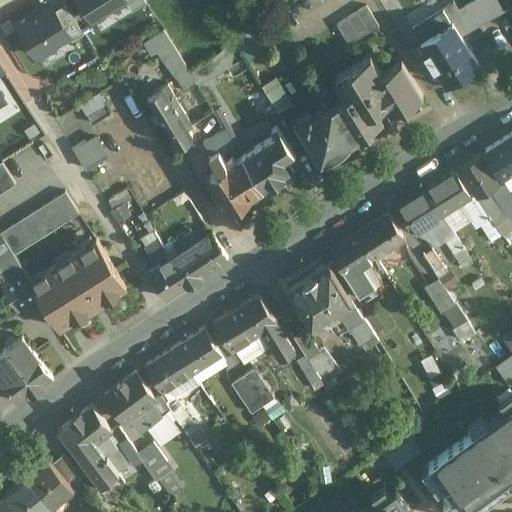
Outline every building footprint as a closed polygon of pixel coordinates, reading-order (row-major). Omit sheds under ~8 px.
[(56,0),(55,0),(19,23),(41,57),(88,27),(72,1),(62,8),(56,0)] [(86,0),(98,17),(124,0),(130,0),(135,7),(144,0),(86,0)] [(455,4),(452,0),(439,0),(446,10),(455,4)] [(497,0),(473,0),(458,8),(470,28),(503,10),(497,0)] [(367,3),(336,22),(350,43),(380,24),(367,3)] [(458,8),(455,4),(446,10),(453,21),(454,21),(462,34),(470,28),(458,8)] [(453,21),(423,40),(447,80),(478,60),(462,34),(454,21),(453,21)] [(195,79),(164,28),(146,40),(152,50),(159,46),(165,55),(187,84),(195,79)] [(388,69),(381,74),(379,70),(380,69),(370,53),(352,65),(355,70),(341,79),(339,75),(334,78),(344,94),(331,102),(354,137),(354,138),(374,125),(372,122),(384,115),(381,110),(388,106),(391,111),(401,104),(403,106),(423,94),(401,59),(388,68),(388,69)] [(0,102),(14,94),(0,71),(0,102)] [(174,92),(168,82),(147,95),(177,145),(193,135),(188,127),(192,124),(173,92),(174,92)] [(280,84),(266,92),(278,111),(291,103),(280,84)] [(105,102),(86,113),(92,122),(111,111),(105,102)] [(331,102),(313,113),(310,109),(295,119),(320,159),(354,138),(354,137),(331,102)] [(274,134),(242,155),(263,188),(266,193),(293,176),(293,170),(286,159),(295,153),(277,126),(271,129),(274,134)] [(225,127),(203,141),(211,154),(219,149),(219,150),(233,141),(225,128),(225,127)] [(109,152),(96,131),(81,141),(79,138),(72,143),(79,154),(86,167),(109,152)] [(511,131),(486,148),(507,182),(511,189),(511,131)] [(242,156),(234,161),(231,156),(226,160),(219,150),(219,149),(211,154),(209,155),(219,171),(210,177),(231,210),(251,197),(250,196),(263,188),(242,155),(241,155),(242,156)] [(500,181),(481,151),(458,166),(475,191),(477,194),(478,196),(491,217),(503,209),(511,223),(511,189),(507,182),(502,185),(500,182),(500,181)] [(2,161),(0,161),(0,192),(16,183),(2,161)] [(470,194),(455,170),(454,168),(453,169),(425,187),(442,214),(443,214),(451,227),(453,229),(471,217),(477,225),(481,222),(491,217),(478,196),(477,194),(475,191),(470,194)] [(127,187),(107,200),(112,208),(132,196),(127,187)] [(425,187),(398,205),(397,204),(396,205),(397,206),(413,230),(412,231),(413,232),(442,214),(425,187)] [(65,190),(0,231),(13,253),(14,253),(79,212),(65,190)] [(511,223),(503,209),(491,217),(502,233),(510,243),(511,241),(511,223)] [(387,212),(359,229),(375,256),(405,237),(388,211),(386,211),(387,212)] [(502,233),(491,217),(481,222),(486,230),(486,231),(492,239),(502,233)] [(190,226),(169,239),(178,252),(203,236),(198,229),(193,232),(190,226)] [(453,229),(451,227),(442,233),(456,253),(465,247),(453,229)] [(359,229),(330,248),(336,258),(347,274),(352,271),(365,263),(375,256),(359,229)] [(172,256),(170,257),(187,284),(187,283),(188,284),(201,275),(228,257),(211,231),(203,236),(178,252),(172,256)] [(160,236),(147,244),(153,256),(158,253),(163,261),(170,257),(172,256),(160,236)] [(96,237),(31,279),(25,270),(24,270),(24,271),(39,294),(59,327),(90,307),(91,309),(102,303),(100,301),(126,285),(96,237)] [(443,265),(432,248),(423,254),(434,271),(443,265)] [(13,253),(0,261),(0,265),(5,273),(0,276),(0,281),(2,285),(24,271),(24,270),(14,253),(13,253)] [(163,261),(149,270),(153,278),(153,277),(166,297),(187,284),(170,257),(163,261)] [(353,271),(352,271),(347,274),(336,258),(330,262),(351,297),(364,289),(353,271)] [(330,262),(326,264),(322,262),(314,267),(314,271),(290,287),(315,327),(325,321),(322,316),(342,304),(352,297),(351,297),(330,262)] [(377,282),(365,263),(353,271),(364,289),(377,282)] [(24,271),(2,285),(17,308),(39,294),(24,271)] [(455,302),(438,277),(425,286),(441,311),(442,310),(455,302)] [(295,349),(259,292),(236,307),(253,334),(254,334),(254,335),(258,340),(260,344),(268,339),(281,358),(295,349)] [(363,316),(354,300),(352,298),(352,297),(342,304),(353,322),(363,316)] [(467,319),(455,301),(455,302),(442,310),(454,327),(466,319),(467,319)] [(236,307),(213,321),(231,348),(235,346),(239,343),(241,347),(251,341),(248,337),(253,334),(236,307)] [(383,327),(373,310),(363,316),(374,333),(383,327)] [(363,316),(353,322),(363,339),(374,333),(363,316)] [(461,341),(475,332),(466,319),(454,327),(453,328),(461,341)] [(204,327),(175,345),(192,371),(221,353),(204,327)] [(305,329),(294,337),(305,353),(316,346),(305,329)] [(251,341),(241,347),(239,343),(235,346),(243,359),(262,347),(260,344),(258,340),(254,335),(254,334),(253,334),(248,337),(251,341)] [(32,350),(22,335),(16,340),(13,335),(6,341),(9,345),(6,347),(37,388),(53,376),(33,349),(32,350)] [(305,353),(304,354),(319,377),(338,365),(323,342),(305,353)] [(175,345),(146,363),(163,389),(192,371),(175,345)] [(37,388),(6,347),(0,351),(0,375),(20,401),(37,388)] [(422,358),(431,375),(440,370),(432,353),(422,358)] [(319,377),(304,354),(296,359),(311,382),(319,377)] [(511,354),(496,366),(510,385),(511,383),(511,354)] [(274,397),(254,367),(243,375),(263,404),(264,404),(274,397)] [(155,397),(136,372),(137,372),(136,370),(134,371),(134,372),(107,392),(105,393),(106,394),(107,394),(125,419),(126,420),(130,416),(141,431),(161,415),(151,401),(154,398),(155,398),(156,398),(155,397),(155,396),(155,397)] [(263,404),(243,375),(231,382),(251,412),(254,411),(263,404)] [(161,393),(155,397),(156,398),(155,398),(154,398),(151,401),(161,415),(171,408),(166,400),(161,393)] [(184,407),(175,394),(166,400),(171,408),(179,420),(186,413),(183,409),(184,407)] [(112,429),(92,402),(75,416),(106,456),(117,449),(118,447),(107,433),(112,429)] [(511,402),(427,465),(448,494),(442,498),(452,511),(473,511),(511,483),(511,402)] [(280,427),(264,404),(263,404),(254,411),(270,434),(280,427)] [(106,456),(75,416),(58,428),(78,454),(101,485),(102,486),(118,473),(106,456)] [(421,450),(407,431),(381,450),(395,469),(421,450)] [(137,453),(128,440),(121,446),(134,465),(142,460),(137,453)] [(167,461),(153,441),(137,453),(142,460),(156,480),(160,477),(165,473),(160,466),(167,461)] [(128,465),(117,449),(106,456),(118,473),(128,465)] [(78,472),(64,453),(53,462),(68,481),(78,472)] [(101,485),(78,454),(70,460),(78,472),(91,492),(101,485)] [(53,462),(49,457),(46,459),(46,460),(40,466),(39,465),(27,475),(52,505),(53,505),(50,500),(58,494),(62,498),(74,488),(68,481),(53,462)] [(182,488),(169,471),(165,473),(160,477),(172,495),(182,488)] [(44,511),(52,505),(27,475),(25,476),(26,477),(18,483),(17,482),(5,492),(21,511),(35,511),(36,511),(44,511)] [(419,511),(403,488),(367,511),(419,511)] [(21,511),(5,492),(4,494),(5,494),(0,498),(0,511),(21,511)]
